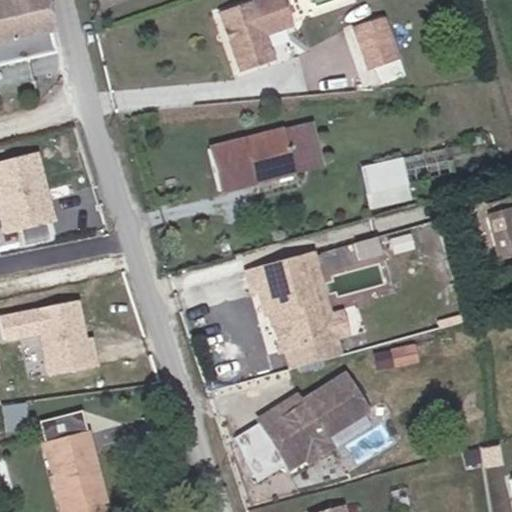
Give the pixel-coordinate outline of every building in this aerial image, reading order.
[(0,0),(0,17),(5,41),(47,32),(39,0),(0,0)] [(262,35),(290,25),(281,0),(255,0),(219,13),(239,73),(271,62),(262,35)] [(0,17),(0,64),(51,53),(47,32),(5,41),(0,17)] [(395,61),(381,18),(352,28),(366,71),(395,61)] [(351,87),(349,77),(336,79),(337,89),(351,87)] [(378,89),(377,77),(368,78),(369,90),(378,89)] [(292,166),(282,130),(207,150),(218,192),(255,183),(253,175),(292,166)] [(406,185),(400,159),(360,169),(366,194),(396,187),(406,185)] [(255,183),(294,172),(292,166),(253,175),(255,183)] [(398,199),(396,187),(366,194),(368,206),(398,199)] [(510,211),(507,201),(488,207),(490,216),(510,211)] [(511,254),(511,210),(510,211),(490,216),(485,218),(497,259),(511,254)] [(41,291),(23,227),(0,234),(0,288),(4,302),(41,291)] [(328,316),(311,255),(245,273),(250,292),(257,290),(264,315),(268,314),(278,311),(280,317),(276,323),(284,351),(333,337),(328,316)] [(48,375),(98,365),(83,297),(0,314),(0,324),(4,342),(40,334),(48,375)] [(284,351),(276,323),(280,317),(278,311),(268,314),(278,352),(284,351)] [(345,334),(339,313),(328,316),(333,337),(345,334)] [(416,361),(412,346),(389,351),(393,366),(416,361)] [(393,366),(389,351),(373,355),(377,370),(393,366)] [(324,438),(364,413),(341,377),(300,403),(276,418),(272,411),(257,421),(287,469),(305,459),(301,452),(324,438)] [(276,418),(300,403),(296,396),(272,411),(276,418)] [(105,511),(86,434),(44,445),(61,511),(105,511)] [(307,463),(330,448),(324,438),(301,452),(305,459),(307,463)]
